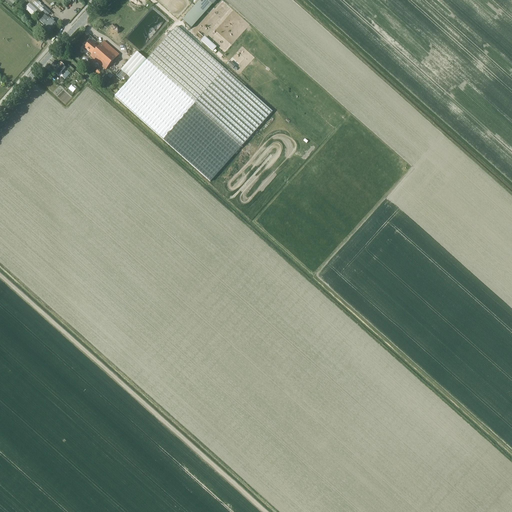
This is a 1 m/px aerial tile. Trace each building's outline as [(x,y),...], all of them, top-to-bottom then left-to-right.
[(31,0),(24,9),(32,16),(37,11),(40,14),(43,11),(46,14),(46,13),(48,15),(51,12),(43,4),(42,5),(41,4),(42,4),(37,0),(31,0)] [(213,5),(207,0),(200,0),(182,20),(191,28),(213,5)] [(44,26),(40,30),(47,36),(57,25),(55,23),(56,21),(52,18),(47,23),(42,18),(39,21),(44,26)] [(177,26),(147,60),(243,145),(273,112),(177,26)] [(213,51),(216,48),(204,37),(201,40),(213,51)] [(106,70),(119,55),(104,41),(98,48),(90,41),(84,48),(92,54),(90,56),(106,70)] [(120,76),(124,80),(127,82),(130,79),(130,78),(141,65),(142,66),(145,63),(144,63),(137,57),(135,60),(134,60),(120,76)] [(147,60),(144,63),(145,63),(142,66),(141,65),(130,78),(130,79),(127,82),(114,97),(210,182),(242,146),(147,60)] [(60,63),(57,67),(62,72),(66,68),(60,63)] [(62,72),(57,67),(53,71),(58,76),(62,72)]
